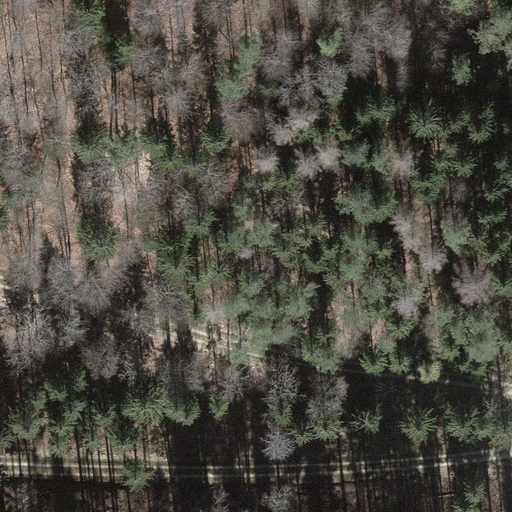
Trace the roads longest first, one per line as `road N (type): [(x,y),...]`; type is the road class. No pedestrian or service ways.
road 1 (track): [(511,387),(0,275)]
road 2 (track): [(0,472),(373,469),(511,446)]
